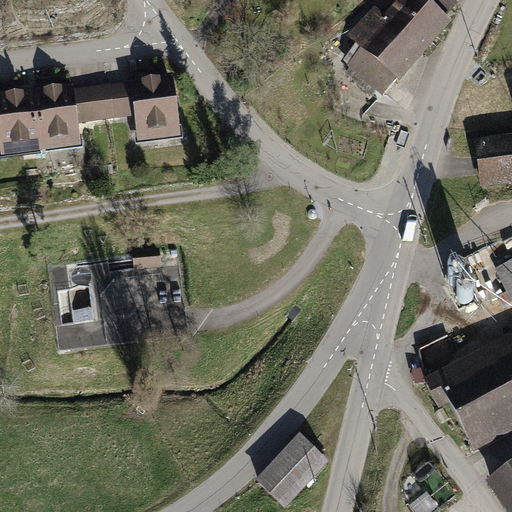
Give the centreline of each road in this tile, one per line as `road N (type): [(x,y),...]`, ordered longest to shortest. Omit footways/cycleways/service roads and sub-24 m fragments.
road 1 (residential): [(403,219),(341,206),(294,180),(168,39)]
road 2 (unclassified): [(384,286),(243,469),(188,511)]
road 3 (track): [(0,225),(294,180)]
road 4 (tertiary): [(403,219),(450,63),(482,0)]
road 5 (unclassified): [(487,511),(398,392),(370,380)]
road 6 (residential): [(0,63),(168,39)]
road 7 (tertiary): [(338,511),(370,380)]
